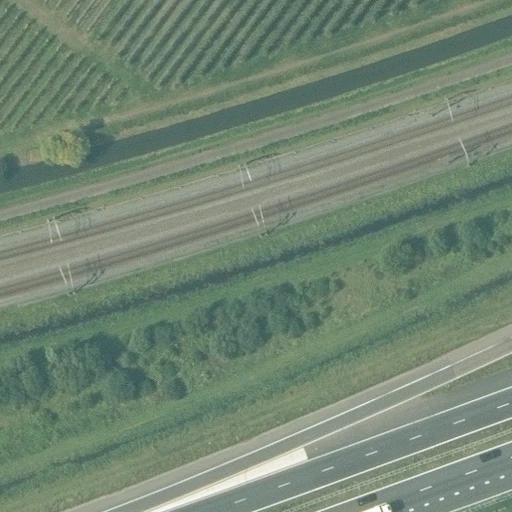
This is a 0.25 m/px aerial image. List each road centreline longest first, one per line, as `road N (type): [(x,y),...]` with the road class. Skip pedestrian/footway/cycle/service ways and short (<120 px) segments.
road 1 (motorway): [(511,343),(139,511)]
road 2 (motorway): [(511,403),(213,511)]
road 3 (motorway): [(364,511),(511,457)]
